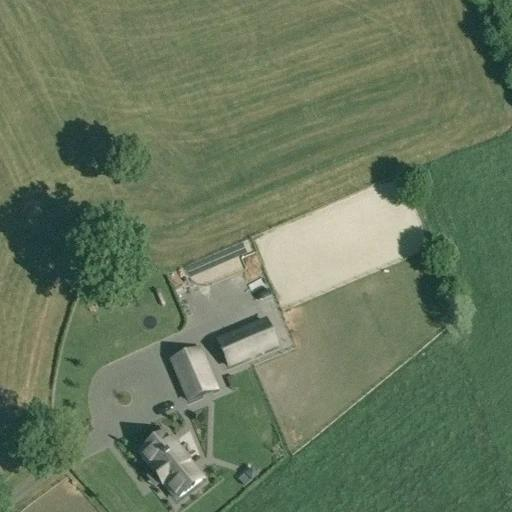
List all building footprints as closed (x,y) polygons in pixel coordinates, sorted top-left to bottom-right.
[(158,323),(166,343),(197,332),(200,340),(218,333),(207,305),(158,323)] [(217,346),(226,370),(274,350),(265,326),(217,346)] [(177,355),(202,345),(197,333),(172,343),(177,355)] [(217,388),(202,350),(176,360),(191,399),(217,388)] [(203,480),(166,434),(142,453),(155,469),(153,471),(163,484),(165,483),(178,499),(203,480)]
